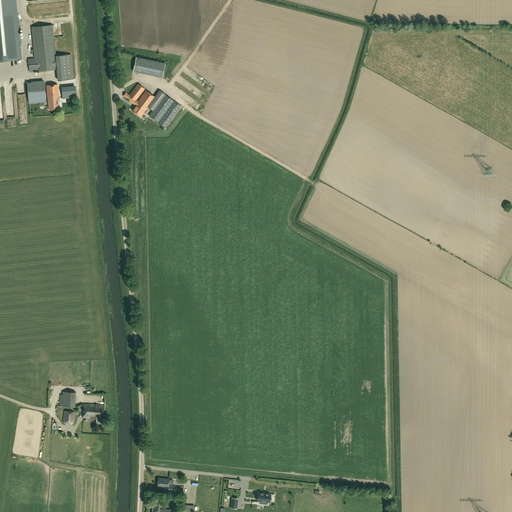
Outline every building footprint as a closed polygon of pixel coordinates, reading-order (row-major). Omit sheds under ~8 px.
[(0,0),(0,61),(21,60),(15,0),(0,0)] [(32,27),(35,58),(29,59),(30,72),(57,69),(58,81),(73,79),(71,55),(55,56),(52,25),(32,27)] [(165,63),(136,57),(133,71),(162,78),(165,63)] [(48,102),(49,110),(59,109),(58,100),(59,100),(57,84),(46,85),(48,102)] [(144,112),(148,107),(147,107),(154,97),(146,90),(138,102),(136,100),(144,89),(138,84),(129,95),(126,93),(123,96),(135,106),(132,111),(140,117),(144,112)] [(76,87),(62,88),(63,98),(76,97),(76,87)] [(28,93),(29,103),(46,102),(45,91),(28,93)] [(147,107),(148,107),(153,111),(149,116),(158,123),(164,128),(180,106),(160,91),(155,97),(154,97),(147,107)] [(63,392),(62,406),(75,407),(76,392),(63,392)] [(104,405),(84,404),(83,418),(84,418),(84,417),(96,418),(96,419),(104,420),(104,405)] [(73,424),(74,412),(64,411),(63,423),(73,424)] [(158,478),(157,486),(163,487),(163,491),(173,492),(174,485),(168,485),(169,479),(158,478)] [(279,509),(290,509),(291,485),(280,485),(279,509)] [(258,493),(257,501),(269,502),(270,494),(258,493)]
